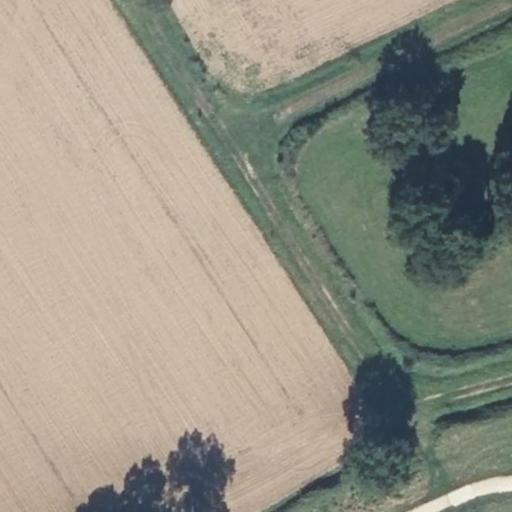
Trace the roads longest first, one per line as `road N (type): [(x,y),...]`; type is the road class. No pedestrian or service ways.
road 1 (track): [(454,499),(133,0)]
road 2 (track): [(511,376),(446,395),(414,394),(373,367)]
